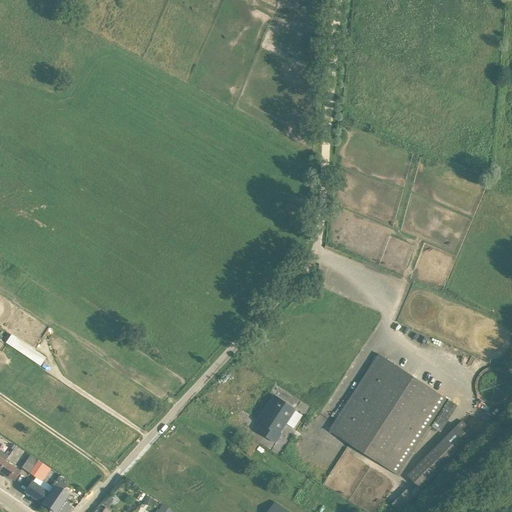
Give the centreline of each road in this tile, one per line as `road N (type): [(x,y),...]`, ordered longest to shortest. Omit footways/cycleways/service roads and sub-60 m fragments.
road 1 (track): [(337,0),(314,249)]
road 2 (track): [(149,438),(55,374),(40,341)]
